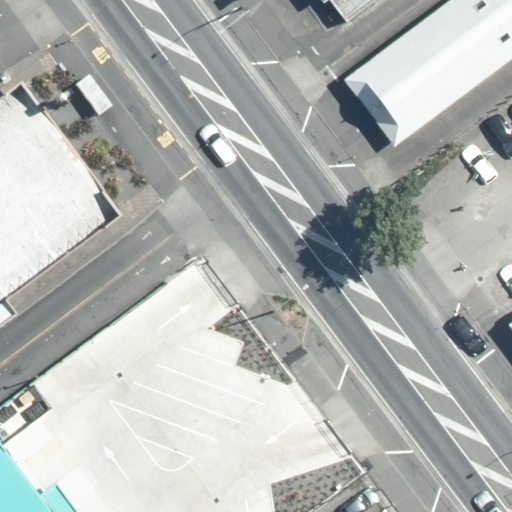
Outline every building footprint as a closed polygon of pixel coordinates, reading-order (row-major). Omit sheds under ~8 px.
[(511,9),(511,0),(389,0),(316,57),(366,122),(511,9)] [(0,305),(117,215),(22,93),(0,110),(0,305)] [(511,263),(496,276),(511,295),(511,263)] [(46,511),(215,511),(232,499),(167,416),(234,364),(159,268),(8,385),(84,483),(46,511)] [(399,511),(358,459),(290,511),(399,511)]
